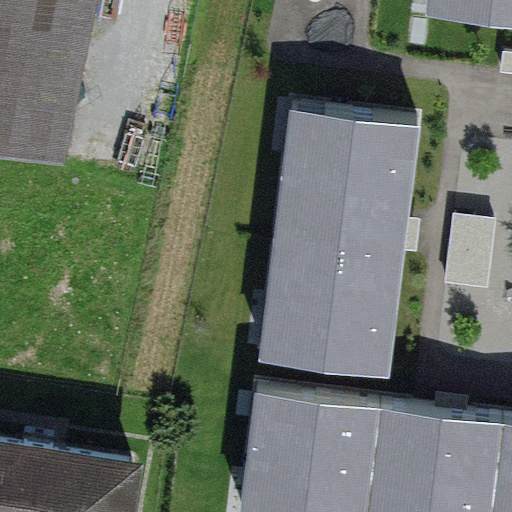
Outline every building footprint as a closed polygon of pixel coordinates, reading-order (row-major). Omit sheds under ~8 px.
[(106,0),(0,0),(0,134),(77,150),(106,0)] [(511,0),(448,0),(447,6),(511,14),(511,0)] [(417,115),(324,104),(318,155),(285,151),(268,291),(303,295),(296,350),(387,361),(417,115)] [(511,511),(511,411),(257,382),(246,470),(290,475),(285,511),(380,511),(383,493),(429,498),(427,511),(511,511)] [(125,511),(136,446),(0,425),(0,511),(125,511)]
